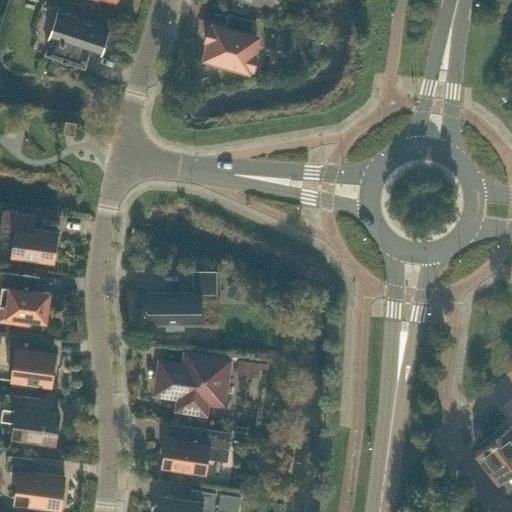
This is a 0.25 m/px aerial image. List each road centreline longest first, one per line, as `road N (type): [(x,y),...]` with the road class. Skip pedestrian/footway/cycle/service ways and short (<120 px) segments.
road 1 (residential): [(108,511),(96,281),(122,162)]
road 2 (residential): [(499,511),(442,434),(511,382)]
road 3 (residential): [(122,162),(170,0)]
road 4 (tertiary): [(380,511),(402,354)]
road 5 (unclassified): [(252,177),(122,162)]
road 6 (unclassified): [(377,175),(292,170),(252,177)]
road 7 (unclassified): [(252,177),(371,209)]
road 8 (tertiary): [(450,34),(421,105),(414,150)]
road 9 (tertiary): [(449,156),(450,34)]
